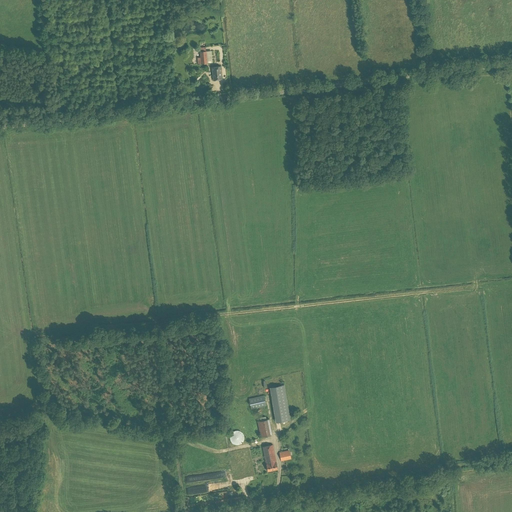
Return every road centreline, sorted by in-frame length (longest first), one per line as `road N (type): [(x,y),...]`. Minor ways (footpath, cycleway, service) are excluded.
road 1 (tertiary): [(0,127),(511,63)]
road 2 (track): [(183,511),(171,433),(45,415),(0,427)]
